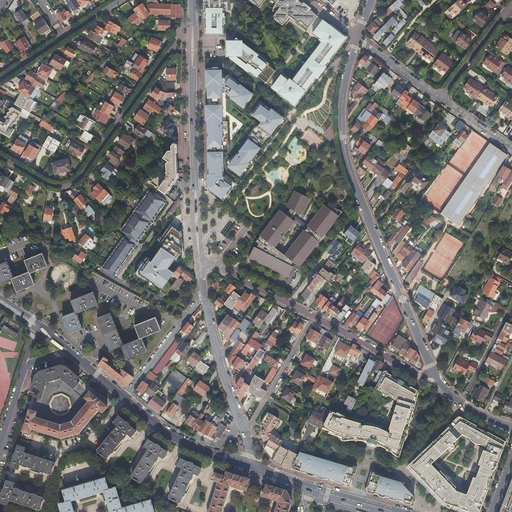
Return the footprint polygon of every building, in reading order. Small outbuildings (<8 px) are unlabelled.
[(15,0),(14,0),(8,8),(11,10),(12,9),(13,10),(18,5),(16,2),(15,0)] [(65,0),(73,11),(81,6),(76,0),(65,0)] [(171,18),(180,18),(180,11),(180,4),(159,3),(156,0),(151,0),(154,3),(151,3),(149,4),(146,0),(140,0),(143,3),(150,14),(154,14),(154,15),(158,16),(158,14),(167,14),(166,17),(171,18)] [(222,13),(223,9),(227,9),(228,1),(227,0),(206,0),(206,2),(207,7),(205,7),(205,30),(208,30),(207,33),(222,33),(222,29),(224,28),(224,12),(222,13)] [(279,0),(276,5),(280,8),(274,17),(279,21),(278,22),(283,26),(289,17),(291,19),(293,17),(295,19),(294,20),(299,25),(301,23),(308,29),(317,17),(309,11),(310,10),(304,5),(304,6),(298,1),(299,1),(297,0),(279,0)] [(401,2),(399,0),(398,0),(390,7),(393,10),(394,11),(395,9),(397,11),(398,10),(401,7),(399,5),(402,3),(401,2)] [(417,2),(417,3),(421,8),(425,5),(421,0),(419,0),(420,0),(417,2)] [(461,0),(457,0),(447,10),(452,15),(454,13),(457,16),(461,12),(460,12),(467,5),(461,0)] [(490,11),(490,10),(496,5),(491,0),(485,6),(490,11)] [(147,16),(150,14),(143,3),(134,10),(136,13),(141,20),(144,18),(145,19),(148,17),(147,16)] [(393,10),(390,7),(384,12),(385,14),(387,15),(393,10)] [(21,23),(28,19),(21,9),(15,13),(21,23)] [(54,11),(57,15),(58,14),(63,21),(72,15),(69,11),(67,12),(65,9),(60,12),(58,9),(54,11)] [(7,10),(0,20),(0,24),(2,21),(8,12),(7,10)] [(488,18),(479,11),(473,19),(482,26),(488,18)] [(127,20),(133,24),(136,22),(138,25),(142,22),(141,20),(136,13),(127,20)] [(159,30),(170,30),(171,18),(166,17),(159,17),(159,20),(155,20),(155,29),(159,30)] [(373,21),(371,23),(367,27),(370,31),(373,34),(377,30),(379,28),(382,25),(378,21),(380,19),(379,17),(376,19),(373,21)] [(390,19),(387,23),(386,24),(384,26),(387,29),(389,27),(391,25),(392,26),(396,23),(397,22),(393,17),(390,19)] [(41,34),(50,28),(43,18),(36,22),(37,24),(35,25),(41,34)] [(110,21),(106,29),(116,34),(120,27),(110,21)] [(404,23),(401,21),(399,24),(392,31),(394,33),(395,34),(404,23)] [(285,79),(281,76),(272,87),(280,94),(279,95),(288,102),(289,101),(294,105),(297,100),(299,101),(307,90),(306,89),(315,77),(316,78),(325,68),(324,67),(333,55),(334,56),(343,45),(342,43),(345,39),(340,35),(341,33),(332,27),(331,28),(323,22),(314,33),(319,37),(318,39),(324,43),(322,46),(321,45),(317,50),(312,56),(310,56),(304,64),(305,65),(293,80),(295,80),(293,83),(287,78),(285,79)] [(96,28),(94,31),(99,34),(101,36),(105,30),(98,26),(97,28),(96,28)] [(374,35),(376,38),(377,39),(380,36),(383,33),(387,29),(384,26),(374,35)] [(94,31),(92,30),(88,36),(96,40),(97,39),(102,42),(105,37),(101,36),(99,34),(94,31)] [(472,40),(462,33),(458,30),(451,38),(456,41),(465,49),(472,40)] [(415,50),(419,53),(428,42),(422,36),(421,37),(415,33),(408,43),(416,49),(415,50)] [(390,34),(383,41),(386,43),(387,45),(394,37),(390,34)] [(497,44),(495,47),(508,56),(510,53),(509,52),(511,47),(511,38),(505,34),(498,45),(497,44)] [(92,40),(85,36),(82,42),(79,41),(78,42),(77,43),(77,44),(76,45),(79,47),(78,48),(89,53),(90,52),(95,54),(99,48),(95,46),(95,45),(91,43),(92,40)] [(15,47),(19,53),(22,51),(31,45),(28,42),(25,37),(16,43),(17,45),(15,47)] [(148,48),(157,51),(159,46),(161,47),(162,42),(152,38),(148,48)] [(234,41),(228,41),(227,55),(230,55),(230,57),(256,78),(257,77),(266,83),(275,71),(267,65),(269,64),(254,52),(253,53),(249,50),(250,49),(236,38),(234,41)] [(0,41),(0,42),(7,52),(13,48),(8,39),(4,42),(3,39),(0,41)] [(428,42),(419,53),(423,56),(424,55),(431,61),(439,51),(434,47),(434,46),(428,42)] [(31,46),(23,52),(25,55),(34,49),(31,46)] [(65,53),(73,57),(76,51),(68,47),(65,53)] [(363,66),(363,65),(367,61),(371,55),(369,53),(368,52),(362,60),(360,63),(363,66)] [(66,60),(56,54),(50,63),(61,70),(66,60)] [(441,54),(433,65),(440,70),(440,69),(446,73),(453,64),(444,57),(445,57),(441,54)] [(494,74),(497,76),(505,64),(499,59),(498,60),(489,54),(484,63),(488,66),(487,67),(495,72),(494,74)] [(135,64),(144,68),(149,61),(140,55),(135,64)] [(371,62),(375,58),(371,55),(367,61),(363,65),(374,74),(379,69),(371,62)] [(109,57),(103,64),(104,65),(107,66),(111,58),(109,57)] [(135,64),(128,60),(127,62),(128,62),(126,65),(134,70),(130,76),(138,80),(145,69),(144,68),(135,64)] [(43,64),(37,74),(47,80),(53,69),(43,64)] [(112,76),(115,71),(108,67),(105,72),(112,76)] [(207,92),(207,98),(221,98),(221,92),(222,92),(222,70),(218,70),(218,67),(212,67),(212,68),(205,68),(205,92),(207,92)] [(511,83),(511,68),(511,69),(508,67),(502,76),(508,80),(507,81),(511,84),(511,83)] [(166,79),(176,80),(176,69),(167,69),(166,79)] [(38,76),(30,71),(25,79),(34,84),(33,86),(39,90),(41,86),(43,88),(46,83),(37,78),(38,76)] [(389,77),(389,76),(384,72),(374,85),(380,89),(381,88),(382,87),(383,85),(389,77)] [(89,76),(83,82),(86,85),(94,76),(91,74),(89,76)] [(361,84),(368,90),(373,82),(366,77),(361,84)] [(385,90),(392,79),(389,77),(383,85),(382,87),(385,90)] [(162,88),(166,81),(162,79),(158,85),(162,88)] [(240,103),(243,106),(252,95),(249,93),(250,91),(240,84),(239,85),(231,79),(228,83),(229,83),(227,85),(226,85),(226,92),(231,96),(230,98),(239,105),(240,103)] [(469,94),(477,99),(478,98),(485,88),(474,81),(470,79),(464,87),(470,92),(469,94)] [(23,93),(22,94),(23,95),(33,101),(39,90),(33,86),(32,86),(31,87),(24,82),(19,91),(23,93)] [(369,91),(368,90),(361,84),(359,83),(354,89),(358,92),(359,91),(361,92),(363,89),(367,93),(369,91)] [(125,93),(127,94),(130,89),(121,84),(119,87),(117,86),(116,88),(118,89),(125,93)] [(399,99),(405,90),(404,90),(405,89),(402,87),(401,88),(397,85),(393,91),(390,89),(388,91),(399,99)] [(348,117),(348,119),(359,104),(364,97),(351,87),(350,90),(350,92),(358,99),(353,106),(348,113),(348,115),(348,117)] [(159,93),(161,91),(156,88),(151,95),(155,98),(156,98),(159,93)] [(499,98),(485,88),(478,98),(481,100),(482,100),(493,107),(499,98)] [(124,97),(112,90),(107,98),(119,105),(124,97)] [(402,102),(407,96),(409,93),(405,90),(399,99),(398,100),(402,102)] [(175,97),(175,92),(174,92),(164,92),(163,91),(160,99),(162,100),(169,102),(169,97),(175,97)] [(60,101),(62,103),(71,93),(69,92),(60,101)] [(21,93),(14,104),(17,106),(22,109),(29,113),(32,108),(31,107),(35,101),(33,101),(23,95),(22,94),(21,93)] [(413,99),(414,98),(411,96),(410,98),(407,96),(402,102),(401,103),(407,108),(413,99)] [(159,113),(162,109),(161,107),(158,105),(149,99),(142,110),(149,115),(154,108),(155,109),(155,110),(159,113)] [(407,108),(414,113),(420,104),(413,99),(407,108)] [(14,104),(7,100),(4,106),(8,109),(10,110),(7,113),(8,114),(5,116),(5,118),(7,119),(5,123),(1,121),(0,123),(0,129),(11,136),(15,129),(12,127),(14,123),(15,124),(18,124),(17,120),(19,120),(20,116),(22,117),(27,120),(29,116),(30,114),(29,113),(22,109),(19,115),(13,111),(17,106),(14,104)] [(427,103),(423,100),(420,104),(414,113),(413,114),(416,116),(415,118),(416,119),(417,121),(419,123),(420,123),(421,124),(423,124),(431,114),(425,110),(426,109),(424,107),(427,103)] [(511,120),(511,103),(507,100),(500,110),(510,117),(509,118),(511,120)] [(52,108),(50,110),(50,111),(52,112),(62,103),(60,101),(59,101),(57,103),(57,104),(53,108),(52,108)] [(101,110),(109,115),(114,106),(106,101),(101,110)] [(476,101),(472,106),(486,117),(490,112),(476,101)] [(164,109),(171,114),(174,111),(173,110),(174,108),(168,103),(164,109)] [(229,168),(240,176),(247,167),(248,168),(251,164),(247,162),(249,159),(253,162),(258,155),(256,154),(260,147),(263,143),(261,141),(263,140),(264,141),(268,136),(266,135),(267,133),(269,135),(272,131),(273,132),(278,126),(277,125),(279,123),(281,124),(284,120),(275,113),(276,112),(272,108),(271,110),(265,105),(264,107),(260,103),(252,113),(257,116),(256,118),(261,122),(258,126),(257,125),(247,138),(248,139),(238,153),(237,154),(236,155),(235,156),(235,157),(236,158),(229,168)] [(362,126),(364,122),(370,115),(371,114),(371,113),(373,111),(375,108),(378,105),(375,103),(373,105),(370,104),(368,107),(366,109),(367,109),(360,118),(357,122),(351,130),(355,132),(361,125),(362,126)] [(207,174),(208,191),(211,190),(224,200),(232,189),(231,187),(233,185),(222,176),(222,170),(224,168),(223,153),(223,145),(228,145),(227,121),(223,121),(222,104),(207,105),(208,107),(205,107),(205,120),(207,120),(207,145),(207,153),(208,166),(208,171),(208,174),(207,174)] [(101,110),(95,107),(91,114),(94,115),(93,117),(104,123),(109,115),(101,110)] [(378,120),(381,117),(381,116),(383,114),(381,112),(380,112),(375,108),(373,111),(371,113),(371,114),(370,115),(364,122),(372,128),(378,120)] [(144,123),(149,116),(149,115),(142,110),(141,109),(134,118),(144,125),(144,124),(144,123)] [(356,121),(357,122),(360,118),(367,109),(366,109),(365,109),(356,121)] [(30,114),(29,116),(41,122),(42,120),(36,117),(30,114)] [(387,124),(390,119),(387,116),(383,114),(381,116),(381,117),(384,119),(385,119),(384,121),(387,124)] [(84,115),(77,126),(86,131),(89,133),(96,122),(84,115)] [(173,121),(169,118),(164,125),(164,126),(162,130),(165,132),(164,133),(172,139),(174,136),(173,121)] [(42,120),(41,122),(40,125),(51,131),(54,127),(46,122),(43,120),(42,120)] [(454,128),(461,132),(462,130),(466,125),(460,121),(454,128)] [(447,128),(440,123),(434,130),(433,130),(429,135),(437,143),(438,141),(441,144),(445,139),(450,133),(446,129),(447,128)] [(133,132),(141,138),(144,134),(149,137),(152,133),(151,132),(147,129),(147,130),(139,125),(133,132)] [(303,139),(309,143),(310,142),(307,140),(309,137),(314,140),(317,136),(310,130),(303,139)] [(463,142),(467,136),(465,133),(466,132),(462,130),(461,132),(457,137),(463,142)] [(89,133),(86,131),(81,138),(88,142),(89,139),(91,140),(93,135),(89,133)] [(119,142),(128,148),(134,139),(129,136),(128,137),(125,134),(119,142)] [(12,149),(17,152),(20,154),(21,152),(25,144),(28,139),(21,135),(19,140),(17,139),(12,149)] [(49,136),(43,146),(55,152),(57,149),(61,142),(49,136)] [(86,145),(74,139),(72,142),(74,142),(68,151),(77,156),(78,154),(81,156),(85,149),(84,148),(86,145)] [(355,147),(358,150),(364,141),(361,139),(355,147)] [(358,150),(364,154),(370,145),(364,141),(358,150)] [(380,146),(382,144),(378,141),(374,148),(377,150),(380,146)] [(23,153),(19,160),(23,162),(26,155),(33,159),(40,146),(34,143),(32,146),(30,145),(24,154),(23,153)] [(169,150),(164,156),(163,157),(168,161),(167,163),(167,171),(166,171),(166,172),(167,172),(167,176),(166,178),(164,177),(163,179),(164,180),(158,188),(166,194),(178,176),(177,144),(174,143),(172,145),(172,150),(169,150)] [(507,155),(490,143),(466,177),(441,214),(458,226),(484,189),(507,155)] [(392,155),(394,153),(382,144),(380,146),(392,155)] [(407,158),(413,149),(406,144),(400,153),(407,158)] [(124,152),(116,146),(109,156),(111,157),(109,160),(114,164),(118,166),(120,163),(118,161),(124,152)] [(354,165),(355,166),(364,154),(358,150),(355,147),(353,150),(359,154),(356,158),(357,159),(354,163),(354,165)] [(376,163),(383,168),(386,164),(374,155),(371,159),(367,156),(362,162),(372,169),(376,163)] [(52,163),(55,174),(71,170),(68,159),(52,163)] [(511,170),(511,169),(511,162),(508,168),(503,165),(498,174),(501,175),(506,179),(511,170)] [(100,175),(110,182),(115,175),(112,172),(114,169),(107,163),(101,171),(102,172),(100,175)] [(377,178),(384,169),(383,168),(376,163),(372,169),(374,170),(373,171),(376,173),(374,176),(377,178)] [(391,185),(395,188),(409,171),(401,165),(399,164),(396,168),(401,172),(391,185)] [(358,175),(358,177),(364,174),(366,172),(359,167),(356,170),(357,173),(358,175)] [(376,179),(383,184),(390,173),(384,169),(377,178),(376,179)] [(511,170),(506,179),(506,180),(504,183),(502,186),(506,189),(511,180),(511,170)] [(415,182),(424,188),(429,181),(415,171),(406,183),(411,188),(415,182)] [(497,175),(491,184),(495,186),(500,178),(500,177),(497,175)] [(13,184),(14,182),(3,176),(0,180),(0,190),(1,191),(2,189),(8,193),(10,190),(12,186),(13,184)] [(366,176),(361,182),(364,185),(369,178),(366,176)] [(433,196),(440,187),(435,184),(422,200),(430,207),(436,199),(433,196)] [(24,194),(29,197),(33,188),(28,185),(24,194)] [(91,194),(100,202),(109,194),(100,185),(91,194)] [(3,202),(0,208),(0,214),(2,212),(4,213),(6,210),(9,211),(11,207),(12,208),(15,203),(15,202),(18,197),(17,196),(20,191),(12,186),(10,190),(8,193),(12,195),(7,203),(4,201),(3,202)] [(65,191),(72,199),(74,197),(75,198),(74,200),(80,207),(88,216),(94,211),(88,206),(87,207),(84,204),(87,202),(81,195),(80,194),(79,193),(77,195),(74,193),(70,190),(69,190),(69,191),(68,191),(67,191),(66,191),(65,191)] [(149,190),(127,222),(143,234),(154,218),(152,217),(164,201),(149,190)] [(294,194),(292,200),(305,206),(307,200),(294,194)] [(496,195),(493,201),(499,205),(503,199),(496,195)] [(128,207),(131,202),(128,199),(125,197),(122,202),(128,207)] [(172,208),(171,208),(165,216),(168,218),(171,213),(172,214),(181,202),(178,200),(172,208)] [(257,240),(256,241),(259,244),(257,248),(255,247),(249,257),(255,260),(264,265),(264,264),(288,277),(289,276),(293,267),(291,266),(293,262),(297,265),(299,267),(319,242),(318,241),(321,238),(322,238),(342,212),(339,211),(336,214),(333,212),(324,205),(308,225),(308,226),(308,227),(305,231),(305,230),(289,250),(285,255),(284,255),(276,248),(275,247),(283,236),(286,233),(290,228),(295,222),(292,220),(290,218),(295,212),(297,213),(300,214),(305,206),(292,200),(288,208),(290,209),(286,215),(281,210),(260,236),(261,237),(259,240),(258,241),(257,240)] [(152,217),(154,218),(154,219),(160,211),(164,206),(164,205),(166,202),(164,201),(152,217)] [(45,208),(44,219),(51,220),(53,209),(45,208)] [(387,241),(389,247),(395,240),(398,235),(402,230),(405,227),(400,224),(402,222),(399,220),(405,213),(398,208),(392,214),(391,215),(396,219),(393,223),(398,227),(395,230),(387,241)] [(131,283),(180,310),(194,293),(181,210),(131,283)] [(433,217),(429,214),(426,217),(423,221),(425,223),(427,225),(433,217)] [(308,226),(295,216),(293,218),(306,228),(308,226)] [(124,236),(103,266),(116,273),(140,239),(141,239),(145,233),(144,233),(149,226),(150,226),(155,219),(154,219),(154,218),(143,234),(127,222),(121,230),(127,234),(125,237),(124,236)] [(400,224),(405,227),(407,225),(408,222),(404,219),(402,222),(400,224)] [(398,235),(395,240),(399,243),(393,252),(396,255),(405,242),(402,240),(403,239),(402,238),(406,233),(407,234),(411,228),(410,227),(414,222),(411,220),(408,222),(407,225),(405,227),(402,230),(398,235)] [(236,221),(229,235),(236,238),(242,224),(236,221)] [(350,238),(357,230),(351,225),(344,234),(350,238)] [(74,242),(77,241),(73,228),(62,231),(65,239),(70,237),(71,241),(73,240),(74,242)] [(352,245),(361,233),(357,230),(350,238),(348,241),(352,245)] [(105,238),(109,243),(112,239),(115,234),(113,232),(111,231),(105,238)] [(80,242),(79,244),(84,248),(88,243),(90,244),(93,241),(82,233),(80,233),(79,235),(80,237),(81,238),(79,241),(80,242)] [(104,247),(98,257),(99,258),(109,243),(105,238),(100,245),(104,247)] [(223,252),(230,244),(223,239),(217,247),(223,252)] [(254,261),(255,260),(249,257),(255,247),(257,248),(259,244),(256,241),(257,240),(255,239),(248,258),(254,261)] [(338,242),(329,253),(332,255),(334,252),(336,254),(343,245),(338,242)] [(361,258),(367,250),(359,244),(352,252),(361,258)] [(406,253),(408,255),(412,250),(413,249),(406,244),(404,247),(402,249),(396,257),(401,260),(406,254),(406,253)] [(502,259),(508,263),(511,256),(511,253),(503,249),(497,258),(501,260),(502,259)] [(365,262),(368,258),(372,253),(367,250),(361,258),(365,262)] [(408,257),(402,265),(409,270),(417,260),(415,258),(418,255),(412,250),(408,255),(407,256),(408,257)] [(12,278),(17,291),(27,287),(35,283),(31,272),(48,266),(43,252),(26,260),(30,271),(14,277),(8,261),(0,264),(0,279),(1,283),(12,278)] [(74,259),(82,263),(87,255),(83,253),(81,256),(80,255),(79,257),(77,255),(74,259)] [(329,261),(333,265),(338,258),(334,255),(329,261)] [(370,273),(373,269),(372,268),(376,264),(368,258),(365,262),(361,267),(370,273)] [(419,260),(405,280),(410,283),(417,274),(416,274),(423,263),(419,260)] [(327,261),(324,266),(329,271),(333,266),(327,261)] [(290,276),(297,265),(293,262),(291,266),(293,267),(289,276),(290,276)] [(456,262),(447,277),(452,280),(456,273),(458,269),(461,265),(456,262)] [(116,273),(103,266),(103,267),(115,275),(116,273)] [(322,278),(329,282),(333,277),(334,275),(330,272),(329,273),(322,268),(300,298),(305,302),(313,291),(312,291),(322,278)] [(370,283),(378,273),(373,269),(370,273),(365,279),(370,283)] [(381,275),(378,273),(370,283),(372,284),(366,291),(369,292),(371,290),(374,286),(373,285),(381,275)] [(495,292),(502,279),(493,274),(483,293),(494,299),(497,293),(495,292)] [(383,299),(387,293),(380,287),(382,284),(378,280),(374,286),(371,290),(383,299)] [(212,284),(216,291),(222,288),(218,281),(212,284)] [(225,290),(230,294),(235,287),(230,284),(225,290)] [(413,298),(416,300),(419,295),(430,302),(434,295),(421,286),(413,298)] [(460,302),(463,303),(468,294),(465,292),(466,291),(459,287),(458,289),(455,287),(450,296),(452,297),(452,298),(460,302)] [(218,326),(221,336),(224,331),(227,327),(241,308),(251,294),(245,290),(241,296),(233,307),(218,326)] [(225,302),(233,307),(241,296),(234,291),(229,298),(225,302)] [(62,316),(70,334),(82,329),(77,316),(78,316),(77,313),(98,305),(92,292),(71,300),(75,311),(62,316)] [(383,299),(388,302),(392,296),(387,293),(383,299)] [(253,294),(251,294),(241,308),(244,310),(253,298),(252,298),(253,295),(253,294)] [(315,302),(321,307),(327,299),(321,294),(315,302)] [(221,307),(225,302),(224,301),(225,299),(221,295),(220,297),(219,296),(214,302),(221,307)] [(333,313),(336,316),(341,311),(338,308),(340,305),(343,308),(346,304),(347,303),(344,300),(346,297),(344,295),(335,306),(333,304),(327,311),(330,313),(331,312),(333,314),(333,313)] [(425,308),(426,309),(430,303),(419,295),(416,300),(415,301),(422,306),(421,308),(424,310),(425,308)] [(422,320),(428,323),(442,300),(442,299),(436,295),(436,296),(435,296),(430,303),(426,309),(426,310),(428,311),(422,320)] [(323,308),(327,311),(333,304),(334,303),(332,301),(334,298),(331,297),(323,308)] [(341,320),(349,310),(351,307),(355,302),(355,301),(354,299),(349,306),(346,304),(343,308),(341,311),(336,316),(341,320)] [(473,314),(484,320),(488,312),(490,313),(493,307),(480,300),(480,301),(477,306),(473,314)] [(373,314),(378,306),(375,304),(374,307),(371,305),(367,310),(373,314)] [(433,340),(444,346),(458,320),(451,316),(455,310),(444,304),(437,316),(441,318),(437,325),(433,322),(429,330),(434,333),(433,335),(435,336),(433,340)] [(373,314),(364,327),(367,329),(372,322),(371,321),(374,318),(375,318),(377,315),(376,315),(381,308),(378,306),(373,314)] [(278,310),(273,307),(268,314),(263,322),(267,325),(278,310)] [(341,320),(340,321),(342,322),(344,323),(352,312),(353,313),(356,309),(354,308),(353,309),(351,307),(349,310),(341,320)] [(241,308),(227,327),(230,329),(244,310),(241,308)] [(263,322),(268,314),(261,309),(253,321),(260,326),(263,322)] [(349,320),(351,322),(355,325),(360,317),(355,313),(358,310),(356,309),(353,313),(350,316),(351,317),(349,320)] [(356,326),(361,330),(364,327),(373,314),(367,310),(356,326)] [(140,338),(135,340),(131,341),(123,345),(110,313),(97,318),(111,351),(122,347),(127,358),(146,350),(141,337),(161,330),(156,317),(135,325),(140,338)] [(343,325),(348,327),(351,322),(349,320),(351,317),(350,316),(343,325)] [(465,331),(468,325),(469,323),(461,318),(456,327),(465,331)] [(187,322),(181,330),(184,332),(185,331),(188,333),(193,327),(187,322)] [(289,330),(293,332),(298,324),(294,322),(289,330)] [(303,325),(299,322),(293,333),(297,335),(303,325)] [(511,330),(511,324),(506,322),(502,330),(510,334),(511,330)] [(223,345),(224,347),(230,339),(239,326),(240,325),(236,323),(228,334),(222,341),(223,345)] [(239,326),(230,339),(236,343),(239,338),(238,337),(243,329),(239,326)] [(314,342),(315,341),(319,334),(312,329),(307,338),(314,342)] [(484,338),(491,342),(493,337),(486,333),(486,334),(479,330),(478,332),(474,330),(470,338),(481,345),(484,338)] [(508,337),(510,334),(502,330),(498,338),(505,342),(506,341),(507,342),(509,337),(508,337)] [(247,343),(258,351),(261,346),(258,344),(259,343),(254,340),(254,341),(253,340),(254,338),(256,338),(259,333),(256,331),(252,337),(250,339),(247,343)] [(274,331),(266,343),(269,346),(272,347),(274,344),(275,344),(279,338),(276,336),(278,334),(274,331)] [(246,346),(247,343),(250,339),(243,334),(239,341),(243,344),(246,346)] [(397,347),(401,349),(407,341),(398,335),(396,338),(395,337),(391,343),(393,344),(391,346),(396,349),(397,347)] [(319,346),(327,350),(332,342),(324,337),(319,346)] [(182,343),(176,351),(184,357),(186,354),(185,353),(190,346),(191,347),(196,341),(192,338),(188,344),(186,343),(185,345),(182,343)] [(152,372),(157,376),(165,366),(170,360),(176,351),(182,343),(177,339),(164,356),(152,372)] [(230,367),(232,365),(238,357),(235,355),(239,350),(243,344),(239,341),(227,357),(228,362),(230,367)] [(400,352),(405,355),(410,347),(410,346),(408,345),(409,343),(407,341),(401,349),(400,352)] [(238,393),(241,400),(247,389),(250,385),(243,381),(245,378),(245,379),(258,360),(257,360),(259,358),(261,359),(269,346),(266,343),(264,342),(261,346),(258,351),(245,371),(236,385),(238,393)] [(494,346),(491,352),(493,354),(495,351),(501,354),(503,350),(506,345),(499,342),(496,347),(494,346)] [(357,346),(353,344),(350,350),(348,353),(351,355),(349,360),(355,363),(361,352),(355,349),(357,346)] [(269,346),(261,359),(263,361),(265,359),(267,355),(272,347),(269,346)] [(411,359),(416,351),(416,350),(415,349),(414,350),(410,347),(405,355),(411,359)] [(188,359),(192,362),(196,366),(200,360),(203,357),(194,351),(188,359)] [(419,358),(420,358),(418,355),(416,351),(411,359),(410,361),(413,363),(415,364),(419,358)] [(491,352),(486,362),(500,369),(505,360),(501,358),(493,354),(491,352)] [(267,355),(265,359),(274,365),(276,361),(267,355)] [(302,363),(310,368),(315,360),(307,355),(302,363)] [(99,363),(98,365),(111,375),(124,385),(127,384),(134,376),(122,368),(121,369),(122,371),(120,374),(117,371),(118,371),(116,370),(118,366),(111,361),(110,362),(111,362),(112,363),(111,365),(106,362),(108,359),(104,356),(99,363)] [(234,379),(236,385),(245,371),(241,369),(246,362),(238,356),(238,357),(232,365),(240,370),(238,372),(236,371),(235,371),(232,374),(234,379)] [(196,366),(205,372),(209,367),(209,366),(200,360),(196,366)] [(358,383),(364,386),(367,378),(371,371),(371,370),(375,362),(369,360),(358,383)] [(383,363),(376,360),(375,362),(371,370),(378,373),(374,381),(378,382),(382,374),(383,371),(380,370),(383,363)] [(468,370),(474,374),(478,367),(471,363),(469,366),(461,361),(457,360),(453,369),(465,375),(468,370)] [(279,362),(276,361),(274,365),(266,377),(269,378),(271,374),(273,376),(277,369),(275,368),(279,362)] [(347,364),(344,362),(340,369),(339,372),(342,374),(347,364)] [(61,366),(39,373),(35,377),(31,392),(35,394),(33,397),(41,399),(46,384),(61,379),(73,389),(78,383),(79,382),(81,383),(82,381),(73,374),(66,367),(61,366)] [(195,368),(203,375),(205,372),(196,366),(195,368)] [(172,371),(170,374),(171,374),(176,378),(183,384),(187,378),(174,369),(172,371)] [(336,414),(331,411),(323,428),(329,431),(330,432),(334,433),(334,435),(338,436),(352,441),(356,441),(357,441),(359,441),(360,441),(363,441),(365,441),(366,442),(368,442),(377,445),(378,445),(386,449),(388,450),(389,451),(391,452),(401,454),(405,441),(404,439),(407,431),(407,430),(408,430),(408,429),(409,428),(410,424),(410,423),(410,422),(410,421),(412,412),(413,412),(413,411),(414,410),(414,409),(413,409),(417,397),(418,397),(418,396),(419,396),(419,395),(420,394),(420,393),(420,392),(420,391),(419,390),(416,388),(413,387),(411,386),(411,387),(407,385),(407,383),(398,378),(397,379),(390,376),(391,374),(383,370),(383,371),(382,374),(378,382),(375,387),(388,395),(389,393),(393,395),(392,397),(398,401),(396,408),(395,412),(395,411),(392,419),(393,419),(390,430),(391,430),(390,433),(385,431),(373,427),(369,426),(360,425),(360,423),(343,419),(344,416),(339,413),(337,412),(336,414)] [(316,379),(307,373),(305,376),(297,371),(292,380),(300,385),(303,380),(305,382),(307,379),(314,383),(316,379)] [(150,379),(152,380),(153,381),(157,376),(152,372),(148,377),(150,379)] [(176,378),(171,374),(166,379),(172,383),(176,378)] [(479,374),(477,379),(489,384),(492,386),(494,382),(479,374)] [(256,395),(262,399),(266,391),(260,387),(263,383),(264,381),(255,375),(252,380),(250,385),(247,389),(256,395)] [(183,384),(168,404),(170,406),(166,412),(171,416),(173,414),(172,413),(173,412),(174,413),(176,411),(175,410),(178,406),(174,403),(176,401),(177,402),(192,380),(188,377),(187,378),(183,384)] [(137,388),(143,393),(152,380),(150,379),(149,380),(148,379),(146,382),(143,380),(137,388)] [(199,380),(197,384),(194,388),(203,395),(209,387),(199,380)] [(153,382),(145,391),(152,397),(154,394),(160,387),(153,382)] [(472,397),(483,402),(489,390),(482,386),(480,389),(477,388),(472,397)] [(202,397),(201,398),(205,400),(213,389),(209,387),(203,395),(202,397)] [(284,394),(282,397),(290,402),(291,400),(293,402),(295,401),(297,399),(296,397),(294,396),(295,393),(287,388),(285,391),(284,390),(283,393),(284,394)] [(191,393),(200,400),(201,398),(202,397),(192,390),(191,393)] [(37,413),(29,411),(22,432),(30,435),(31,430),(61,439),(79,433),(98,410),(102,414),(107,408),(90,393),(85,399),(89,402),(71,423),(62,426),(59,426),(35,418),(37,413)] [(53,395),(49,403),(52,412),(59,416),(67,414),(72,406),(69,397),(61,393),(53,395)] [(141,399),(148,402),(150,396),(144,393),(141,399)] [(152,397),(148,403),(159,411),(165,402),(154,394),(152,397)] [(494,400),(500,402),(503,396),(497,394),(494,400)] [(325,398),(335,404),(337,400),(327,395),(325,398)] [(349,407),(347,411),(351,413),(356,401),(349,397),(345,404),(349,407)] [(320,410),(312,406),(305,420),(322,429),(323,428),(331,411),(322,406),(320,410)] [(211,423),(204,433),(215,439),(223,424),(220,422),(221,420),(222,420),(226,413),(221,409),(216,416),(211,423)] [(262,433),(264,439),(277,418),(267,412),(261,423),(261,426),(265,428),(262,433)] [(190,415),(185,421),(191,426),(196,419),(190,415)] [(412,459),(407,465),(443,502),(468,511),(479,511),(481,509),(488,488),(488,482),(492,470),(496,467),(505,441),(488,432),(487,433),(479,429),(479,427),(469,422),(468,424),(466,422),(465,420),(459,416),(458,416),(457,416),(456,416),(456,417),(454,418),(454,420),(452,421),(451,421),(444,428),(443,430),(436,437),(434,437),(430,441),(430,443),(425,447),(424,447),(422,448),(421,449),(421,450),(420,450),(420,451),(419,452),(419,453),(412,459)] [(118,427),(98,450),(98,453),(104,458),(107,458),(127,435),(131,437),(136,432),(119,417),(114,423),(118,427)] [(197,418),(191,426),(198,430),(204,422),(200,420),(197,418)] [(270,442),(265,451),(268,454),(272,461),(281,446),(284,441),(272,435),(271,432),(278,418),(277,418),(264,439),(270,442)] [(204,422),(198,430),(204,433),(211,423),(208,421),(205,419),(204,422)] [(227,426),(223,424),(215,439),(217,436),(220,438),(227,426)] [(291,428),(288,434),(294,437),(297,431),(291,428)] [(149,450),(132,476),(132,479),(139,483),(142,483),(159,456),(163,459),(167,453),(148,441),(144,447),(149,450)] [(25,449),(18,446),(11,468),(18,470),(20,465),(50,475),(52,473),(54,465),(53,463),(24,453),(25,449)] [(281,446),(272,461),(276,463),(282,466),(289,451),(281,446)] [(289,451),(282,466),(286,468),(287,468),(291,470),(291,469),(293,466),(296,460),(298,455),(296,454),(290,451),(289,451)] [(293,466),(291,469),(294,470),(295,470),(301,472),(350,487),(355,470),(355,469),(337,463),(334,463),(300,452),(299,454),(298,455),(296,460),(293,466)] [(441,505),(459,511),(468,511),(443,502),(407,465),(412,459),(411,458),(403,466),(441,505)] [(181,460),(177,467),(182,469),(169,498),(170,500),(178,503),(180,502),(193,474),(198,476),(201,469),(181,460)] [(208,511),(221,511),(229,489),(228,488),(229,485),(232,486),(233,488),(246,492),(248,486),(247,485),(248,482),(247,480),(228,473),(225,475),(225,477),(215,474),(213,481),(218,483),(208,511)] [(372,475),(367,492),(410,504),(413,496),(404,486),(401,483),(394,480),(390,479),(372,474),(372,475)] [(511,511),(511,478),(499,511),(511,511)] [(105,479),(63,491),(66,503),(59,505),(60,511),(74,511),(72,502),(105,492),(110,511),(116,511),(117,511),(154,511),(151,501),(122,510),(116,489),(108,491),(105,479)] [(14,484),(7,482),(0,502),(0,503),(7,506),(9,501),(38,510),(41,509),(43,501),(42,498),(12,489),(14,484)] [(268,486),(266,487),(264,490),(262,497),(277,501),(278,503),(275,511),(287,511),(291,501),(287,492),(268,486)]
